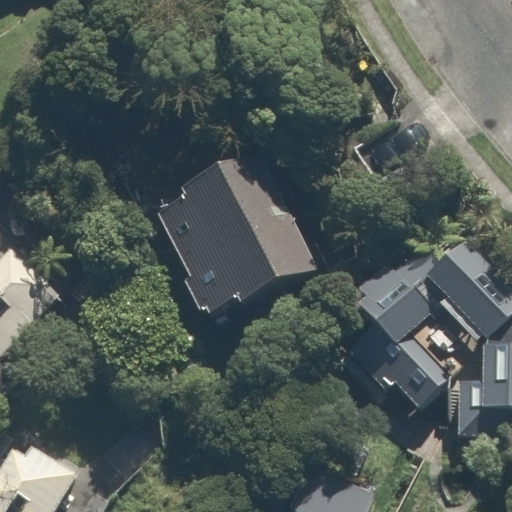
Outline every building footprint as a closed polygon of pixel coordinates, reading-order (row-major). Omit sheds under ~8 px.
[(162,220),(214,332),(247,317),(257,338),(343,297),(281,164),(162,220)] [(0,237),(0,374),(68,304),(0,237)] [(511,335),(511,292),(476,259),(460,277),(440,299),(498,351),(511,335)] [(396,347),(389,341),(356,377),(414,430),(447,393),(396,347)] [(508,432),(511,432),(511,358),(484,359),(485,392),(459,393),(461,454),(509,452),(508,432)] [(74,511),(86,493),(15,448),(0,471),(0,511),(74,511)]
